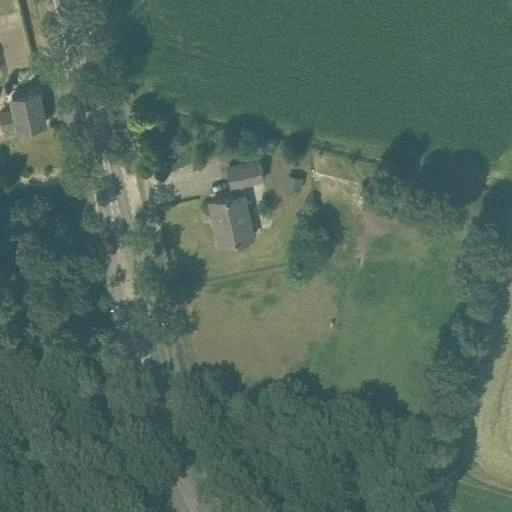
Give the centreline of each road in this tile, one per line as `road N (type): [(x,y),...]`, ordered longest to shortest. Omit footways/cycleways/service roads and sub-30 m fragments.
road 1 (tertiary): [(196,511),(156,411),(69,0)]
road 2 (unclassified): [(50,511),(0,364)]
